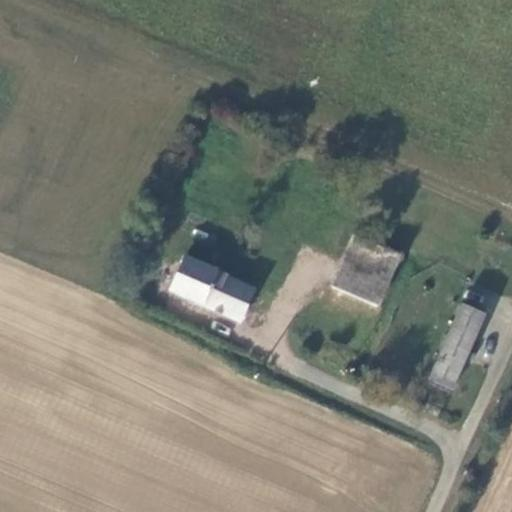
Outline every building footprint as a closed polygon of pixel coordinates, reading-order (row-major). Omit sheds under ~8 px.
[(281,174),(270,164),(257,194),(263,196),(269,200),(281,174)] [(263,196),(240,246),(270,260),(290,218),(283,215),(287,206),(269,200),(263,196)] [(359,359),(397,262),(379,253),(353,246),(315,341),(359,359)] [(170,298),(239,327),(256,291),(186,264),(170,298)] [(428,380),(454,390),(486,312),(460,301),(428,380)]
